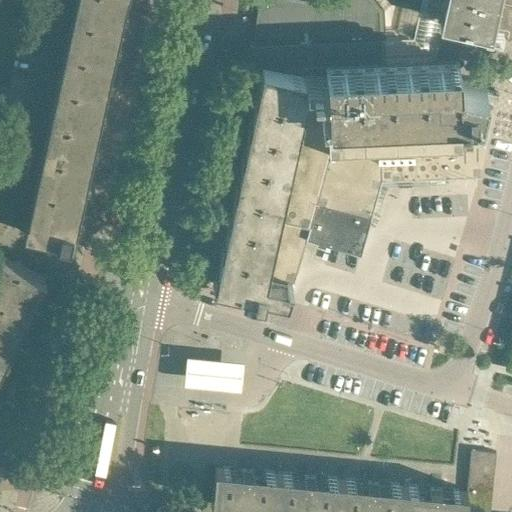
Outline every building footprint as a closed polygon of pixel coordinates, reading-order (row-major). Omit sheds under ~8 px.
[(74,0),(27,218),(26,217),(23,232),(73,243),(76,229),(75,228),(124,0),(74,0)] [(300,65),(296,0),(270,0),(271,0),(258,1),(256,11),(255,17),(255,24),(253,34),(252,42),(249,42),(249,44),(245,61),(281,69),(281,66),(300,65)] [(296,0),(300,65),(338,64),(334,0),(296,0)] [(371,0),(334,0),(338,64),(376,62),(375,57),(381,53),(379,9),(371,0)] [(511,0),(446,0),(442,21),(460,25),(457,36),(489,43),(492,32),(511,36),(511,29),(511,0)] [(458,59),(434,60),(422,60),(422,63),(376,64),(376,62),(338,64),(300,65),(281,66),(281,69),(245,61),(238,92),(237,98),(237,104),(237,110),(235,119),(232,119),(230,132),(228,139),(228,146),(226,159),(224,171),(221,170),(218,186),(217,192),(216,204),(215,210),(212,223),(210,222),(207,236),(206,242),(205,249),(204,259),(201,274),(214,279),(213,283),(255,293),(256,290),(265,292),(265,293),(276,296),(276,295),(288,297),(306,237),(332,244),(360,250),(376,196),(381,178),(480,174),(498,92),(485,89),(486,84),(478,83),(478,80),(467,78),(467,80),(459,79),(458,59)] [(0,366),(45,278),(1,255),(0,256),(0,257),(0,366)] [(470,448),(469,461),(494,463),(495,451),(470,448)] [(493,475),(494,463),(469,461),(468,473),(493,475)] [(277,471),(251,468),(215,465),(214,475),(211,504),(273,510),(277,471)] [(336,511),(340,477),(314,474),(277,471),(273,510),(295,511),(336,511)] [(492,487),(493,475),(468,473),(467,485),(492,487)] [(400,511),(403,483),(377,480),(340,477),(336,511),(400,511)] [(464,511),(466,495),(466,489),(403,483),(400,511),(464,511)] [(491,497),(492,487),(467,485),(466,489),(466,495),(491,497)] [(485,511),(490,511),(491,497),(466,495),(464,511),(467,511),(468,509),(476,510),(475,511),(485,511)]
